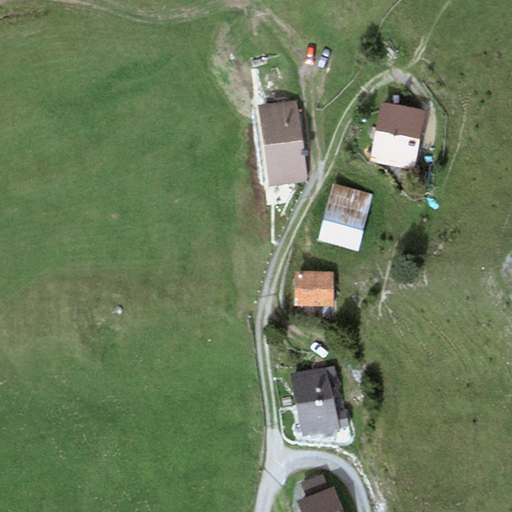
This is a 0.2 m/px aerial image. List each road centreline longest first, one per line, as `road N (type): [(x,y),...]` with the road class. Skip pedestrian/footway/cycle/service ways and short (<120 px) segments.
road 1 (track): [(78,0),(160,21),(232,3),(267,18),(301,62),(318,176)]
road 2 (track): [(273,461),(261,315),(318,176)]
road 3 (track): [(318,176),(353,101),(374,79),(406,73),(428,104)]
road 4 (track): [(273,461),(330,461),(352,478),(365,511)]
